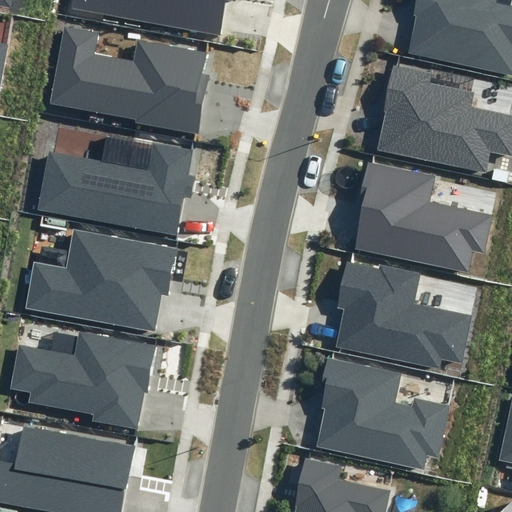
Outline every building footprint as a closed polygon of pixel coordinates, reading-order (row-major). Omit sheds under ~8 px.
[(72,0),(71,9),(221,36),(227,0),(236,2),(236,0),(72,0)] [(416,0),(413,15),(416,16),(408,53),(511,75),(511,0),(510,0),(510,5),(498,2),(498,0),(416,0)] [(98,33),(65,27),(50,103),(136,119),(135,123),(200,135),(211,75),(204,74),(208,54),(138,41),(134,62),(94,54),(98,33)] [(432,73),(394,65),(384,111),(386,112),(378,149),(487,173),(491,153),(511,157),(511,114),(472,105),(475,92),(431,82),(432,73)] [(193,149),(152,141),(147,169),(49,150),(38,209),(177,235),(184,196),(191,198),(195,176),(188,175),(193,149)] [(435,176),(367,161),(359,201),(363,202),(353,250),(468,274),(473,252),(485,254),(493,215),(430,202),(435,176)] [(25,308),(155,332),(162,294),(170,295),(179,249),(74,230),(67,268),(34,262),(25,308)] [(337,346),(440,367),(441,359),(462,364),(472,315),(414,303),(421,273),(380,264),(379,268),(347,261),(337,307),(345,309),(337,346)] [(92,421),(138,429),(145,392),(149,393),(158,347),(80,332),(76,355),(19,344),(10,389),(30,393),(29,402),(94,414),(92,421)] [(393,403),(399,374),(328,358),(322,387),(325,388),(320,409),(324,410),(316,445),(423,469),(427,454),(438,457),(449,406),(415,399),(413,408),(393,403)] [(511,397),(499,459),(511,462),(511,397)] [(122,511),(134,448),(24,429),(18,465),(0,461),(0,502),(54,511),(122,511)] [(386,511),(391,490),(338,479),(341,466),(305,459),(294,511),(386,511)] [(511,511),(511,500),(500,511),(490,511),(511,511)]
